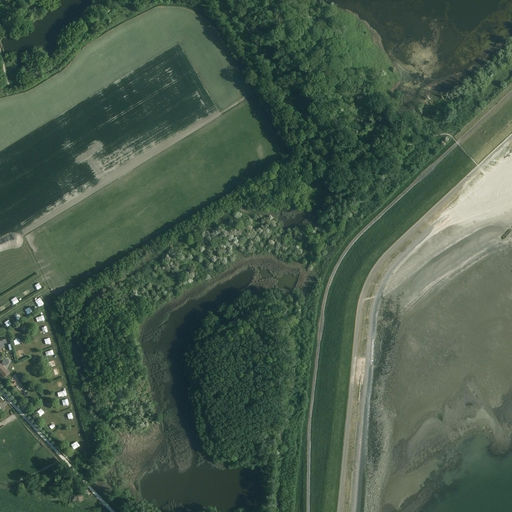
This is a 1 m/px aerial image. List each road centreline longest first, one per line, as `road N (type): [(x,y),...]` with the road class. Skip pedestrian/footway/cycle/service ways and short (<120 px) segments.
road 1 (unclassified): [(308,511),(309,415),(329,277),(379,211),(511,86)]
road 2 (unclassified): [(110,511),(0,391)]
